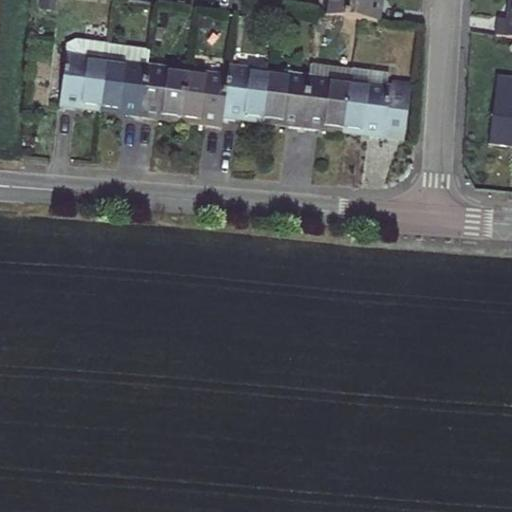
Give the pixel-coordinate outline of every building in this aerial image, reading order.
[(378,0),(324,0),(322,17),(375,24),(378,0)] [(511,39),(511,0),(507,0),(502,38),(511,39)] [(96,123),(104,67),(106,48),(70,45),(60,50),(52,118),(96,123)] [(106,48),(104,67),(96,123),(137,128),(144,72),(146,52),(106,48)] [(308,63),(306,78),(299,134),(340,138),(348,68),(308,63)] [(226,68),(225,80),(219,125),(259,129),(266,73),(226,68)] [(387,73),(348,68),(340,138),(405,145),(408,89),(385,87),(387,73)] [(184,76),(144,72),(137,128),(177,132),(184,76)] [(306,78),(266,73),(259,129),(299,134),(306,78)] [(219,125),(225,80),(184,76),(177,132),(217,136),(219,125)] [(511,151),(511,78),(494,77),(487,150),(511,151)]
